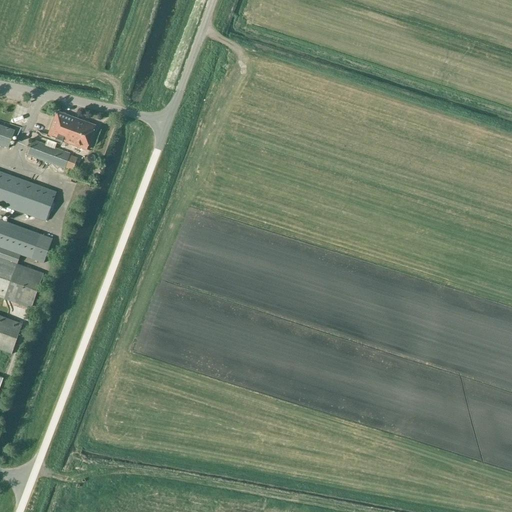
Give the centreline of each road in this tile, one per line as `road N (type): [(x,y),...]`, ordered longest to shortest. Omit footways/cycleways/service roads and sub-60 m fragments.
road 1 (unclassified): [(20,511),(167,123)]
road 2 (unclassified): [(167,123),(0,85)]
road 3 (unclassified): [(167,123),(213,0)]
